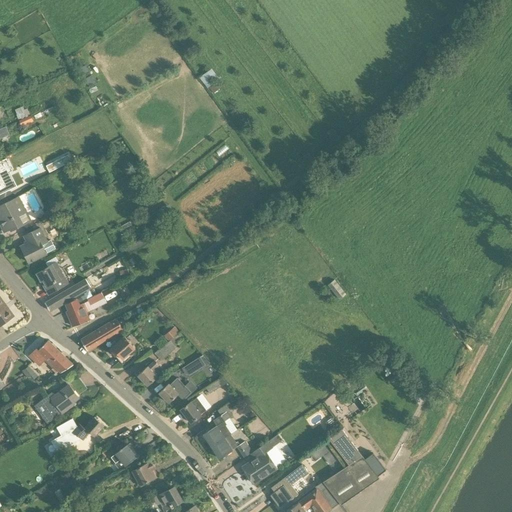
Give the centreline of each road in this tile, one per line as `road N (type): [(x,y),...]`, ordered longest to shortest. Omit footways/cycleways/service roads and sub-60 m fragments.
road 1 (residential): [(63,340),(190,267),(351,134),(470,0)]
road 2 (residential): [(232,511),(154,418),(63,340)]
